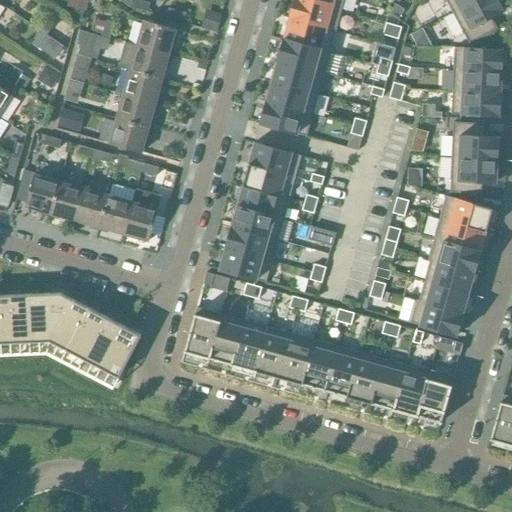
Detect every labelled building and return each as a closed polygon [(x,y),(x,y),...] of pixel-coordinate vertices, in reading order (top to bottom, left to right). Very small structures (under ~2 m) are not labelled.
[(68,0),(67,6),(85,12),(88,0),(68,0)] [(130,8),(147,12),(149,3),(137,0),(134,0),(129,8),(130,8)] [(303,0),(294,0),(289,18),(336,31),(342,10),(303,0)] [(303,0),(342,10),(344,0),(303,0)] [(446,0),(453,12),(476,0),(446,0)] [(498,0),(476,0),(453,12),(469,43),(497,29),(491,18),(504,11),(498,0)] [(166,17),(182,21),(187,13),(168,8),(166,17)] [(208,13),(204,25),(216,29),(220,17),(208,13)] [(56,21),(48,16),(39,30),(47,35),(56,21)] [(284,37),(284,39),(330,52),(331,50),(336,31),(289,18),(284,37)] [(137,45),(169,54),(176,29),(143,20),(137,45)] [(386,23),(383,35),(391,37),(394,25),(386,23)] [(394,25),(391,37),(398,39),(402,27),(398,26),(394,25)] [(112,29),(104,26),(101,35),(110,37),(112,29)] [(30,43),(38,48),(47,35),(39,30),(30,43)] [(97,51),(105,53),(110,37),(101,35),(97,51)] [(284,39),(278,60),(324,73),(330,52),(284,39)] [(137,45),(130,69),(163,79),(169,54),(137,45)] [(455,47),(454,70),(502,72),(503,49),(455,47)] [(381,58),(379,66),(390,69),(392,61),(381,58)] [(278,60),(272,81),(318,94),(324,73),(278,60)] [(399,64),(397,72),(408,75),(410,67),(399,64)] [(379,66),(376,73),(388,77),(390,69),(379,66)] [(15,67),(7,81),(14,85),(23,72),(15,67)] [(130,69),(123,94),(156,103),(163,79),(130,69)] [(454,70),(453,91),(501,94),(502,72),(454,70)] [(70,80),(64,99),(82,105),(88,85),(70,80)] [(272,81),(266,102),(313,115),(318,94),(272,81)] [(394,82),(392,90),(403,93),(405,86),(394,82)] [(373,86),(370,94),(374,95),(382,97),(383,96),(384,90),(373,86)] [(0,112),(5,105),(11,95),(0,87),(0,112)] [(392,90),(389,98),(397,100),(401,101),(403,93),(392,90)] [(453,91),(451,114),(500,116),(501,94),(453,91)] [(149,127),(156,103),(123,94),(117,118),(149,127)] [(266,102),(260,123),(307,136),(313,115),(266,102)] [(62,110),(58,125),(80,131),(84,115),(62,110)] [(149,127),(117,118),(110,144),(142,153),(149,127)] [(355,118),(353,126),(364,129),(367,121),(355,118)] [(453,122),(452,157),(498,159),(499,137),(484,136),(485,124),(453,122)] [(353,126),(351,133),(362,137),(364,129),(353,126)] [(61,140),(45,136),(43,144),(58,149),(61,140)] [(24,145),(15,142),(10,158),(19,160),(24,145)] [(255,143),(249,165),(295,178),(301,156),(255,143)] [(79,145),(77,154),(92,158),(94,149),(79,145)] [(107,163),(110,154),(94,149),(92,158),(107,163)] [(452,157),(450,192),(482,194),(482,181),(497,182),(498,159),(452,157)] [(6,173),(15,176),(19,160),(10,158),(6,173)] [(128,160),(126,168),(141,172),(143,164),(128,160)] [(156,177),(159,168),(143,164),(141,172),(156,177)] [(249,165),(243,185),(289,198),(295,178),(249,165)] [(312,174),(310,182),(322,185),(324,177),(312,174)] [(51,215),(60,182),(35,175),(26,208),(51,215)] [(84,189),(60,182),(51,215),(75,221),(84,189)] [(1,187),(0,191),(0,205),(6,207),(8,208),(13,187),(2,183),(1,187)] [(239,200),(237,206),(284,219),(289,198),(243,185),(239,200)] [(75,221),(99,228),(108,195),(84,189),(75,221)] [(133,202),(124,235),(149,242),(158,209),(162,196),(136,189),(133,202)] [(133,202),(108,195),(99,228),(124,235),(133,202)] [(306,195),(304,202),(316,206),(318,198),(306,195)] [(446,196),(440,218),(486,231),(492,209),(446,196)] [(397,197),(395,205),(407,208),(409,201),(397,197)] [(304,202),(302,210),(314,213),(316,206),(304,202)] [(395,205),(393,213),(404,216),(407,208),(395,205)] [(237,206),(231,227),(278,240),(284,219),(237,206)] [(440,218),(434,238),(480,251),(486,231),(440,218)] [(231,227),(226,248),(272,261),(278,240),(231,227)] [(308,238),(332,245),(335,233),(316,228),(311,227),(308,238)] [(434,238),(428,259),(475,272),(480,251),(434,238)] [(386,239),(383,247),(395,250),(397,242),(386,239)] [(383,247),(381,255),(393,258),(395,250),(383,247)] [(220,269),(219,270),(266,282),(272,261),(226,248),(220,269)] [(430,261),(425,281),(469,293),(475,272),(428,259),(428,260),(430,261)] [(314,264),(312,272),(324,275),(326,267),(314,264)] [(204,281),(204,284),(211,286),(214,274),(207,272),(204,281)] [(312,272),(310,280),(322,283),(324,275),(312,272)] [(374,281),(372,288),(383,292),(386,284),(374,281)] [(417,300),(417,301),(463,314),(469,293),(425,281),(419,300),(417,300)] [(246,283),(243,295),(251,297),(254,285),(246,283)] [(254,285),(251,297),(259,299),(262,288),(254,285)] [(372,288),(370,296),(381,300),(383,292),(372,288)] [(60,293),(28,294),(30,343),(49,342),(60,293)] [(60,293),(49,342),(66,351),(89,308),(60,293)] [(28,294),(9,295),(11,343),(30,343),(28,294)] [(9,295),(0,295),(0,343),(11,343),(9,295)] [(293,296),(289,308),(297,310),(300,298),(293,296)] [(300,298),(297,310),(305,312),(308,300),(300,298)] [(410,323),(457,336),(463,314),(417,301),(410,323)] [(197,307),(185,351),(209,358),(221,314),(197,307)] [(89,308),(66,351),(83,360),(106,317),(89,308)] [(339,309),(336,321),(343,323),(347,311),(339,309)] [(347,311),(343,323),(351,325),(354,313),(347,311)] [(221,314),(209,358),(232,364),(244,320),(221,314)] [(106,317),(83,360),(100,368),(123,325),(106,317)] [(244,320),(232,364),(255,371),(267,327),(244,320)] [(385,322),(382,333),(389,336),(393,324),(385,322)] [(393,324),(389,336),(397,338),(401,326),(393,324)] [(123,325),(100,368),(118,378),(141,335),(123,325)] [(267,327),(255,371),(257,371),(256,376),(267,379),(268,375),(278,377),(291,333),(267,327)] [(416,330),(413,342),(420,344),(424,333),(416,330)] [(291,333),(278,377),(288,380),(287,385),(298,388),(299,383),(301,384),(314,339),(291,333)] [(314,339),(301,384),(324,390),(337,346),(336,346),(314,339)] [(455,341),(452,353),(459,355),(460,355),(463,344),(455,341)] [(337,346),(324,390),(348,397),(360,352),(337,346)] [(360,352),(348,397),(350,397),(348,402),(359,405),(361,400),(371,403),(383,359),(360,352)] [(383,359),(371,403),(372,403),(394,410),(406,365),(384,359),(383,359)] [(406,365),(394,410),(396,410),(394,415),(405,418),(407,413),(417,416),(430,369),(429,369),(429,372),(406,365)] [(430,369),(417,416),(441,423),(454,376),(430,369)] [(511,444),(511,396),(503,394),(491,439),(494,440),(511,445),(511,444)]
